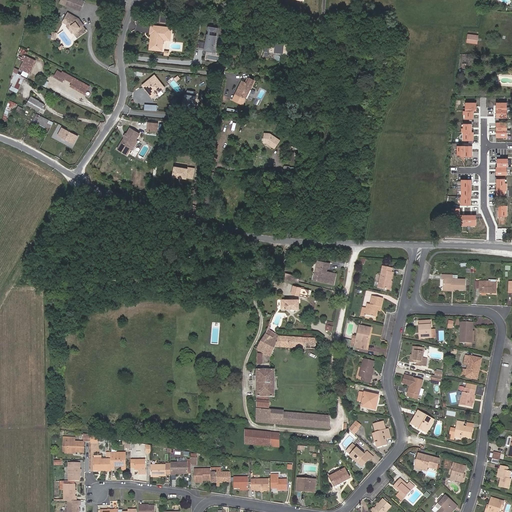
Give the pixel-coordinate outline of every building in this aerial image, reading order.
[(79,0),(63,0),(62,3),(76,8),(79,0)] [(68,10),(63,18),(68,21),(68,19),(71,21),(79,31),(85,27),(81,22),(80,20),(81,19),(78,15),(68,10)] [(63,18),(62,20),(67,23),(66,24),(69,28),(74,27),(78,32),(79,31),(71,21),(68,19),(68,21),(63,18)] [(170,29),(150,26),(148,34),(150,34),(148,49),(157,51),(158,43),(161,43),(161,40),(168,41),(170,29)] [(213,52),(217,28),(208,26),(204,47),(206,47),(206,51),(213,52)] [(479,35),(468,34),(467,43),(478,44),(479,35)] [(283,53),(284,43),(266,42),(266,52),(283,53)] [(30,73),(36,60),(27,55),(20,68),(30,73)] [(74,89),(85,95),(90,86),(63,71),(58,79),(63,82),(64,79),(76,85),(74,89)] [(10,89),(17,93),(23,79),(15,75),(11,82),(13,83),(10,89)] [(153,75),(141,85),(148,94),(154,94),(163,87),(153,75)] [(241,81),(235,93),(245,98),(254,80),(249,78),(247,83),(241,81)] [(39,102),(31,98),(27,104),(39,111),(41,107),(37,105),(39,102)] [(17,104),(10,100),(5,115),(7,116),(10,107),(15,109),(17,104)] [(56,100),(53,107),(65,113),(69,106),(67,105),(68,103),(66,102),(65,104),(56,100)] [(40,116),(37,114),(33,121),(37,123),(38,123),(45,127),(49,120),(40,115),(40,116)] [(155,123),(147,122),(146,130),(153,131),(155,123)] [(74,143),(78,135),(62,127),(58,135),(74,143)] [(139,134),(129,128),(126,134),(126,135),(125,137),(124,137),(117,149),(126,155),(131,148),(130,146),(133,141),(135,140),(139,134)] [(273,149),(279,141),(269,134),(263,133),(262,143),(265,143),(273,149)] [(302,147),(304,136),(294,135),(294,133),(291,133),(289,145),(302,147)] [(172,169),(171,179),(176,180),(180,180),(181,180),(181,179),(191,181),(192,170),(186,169),(185,170),(172,169)] [(507,179),(497,179),(496,191),(507,191),(507,179)] [(507,206),(499,206),(499,216),(507,216),(507,206)] [(476,215),(460,215),(459,225),(476,225),(476,215)] [(319,276),(318,281),(336,285),(338,274),(327,272),(328,270),(331,268),(332,264),(319,261),(316,275),(319,276)] [(388,279),(390,279),(391,271),(389,271),(390,267),(381,265),(378,286),(386,287),(388,279)] [(442,279),(442,288),(452,288),(452,290),(464,290),(465,279),(457,279),(451,279),(451,275),(441,275),(440,279),(442,279)] [(480,282),(476,282),(475,289),(479,289),(479,292),(494,293),(495,283),(488,283),(488,281),(479,281),(480,282)] [(291,294),(300,295),(302,288),(294,286),(291,294)] [(378,306),(380,306),(383,298),(372,295),(370,304),(367,303),(366,307),(363,306),(360,315),(364,316),(365,314),(375,316),(377,310),(378,306)] [(281,309),(300,309),(300,298),(281,298),(281,309)] [(422,333),(422,338),(431,338),(431,330),(430,321),(418,322),(419,333),(422,333)] [(471,331),(473,331),(474,323),(462,322),(460,343),(466,343),(470,343),(471,331)] [(266,334),(270,327),(269,326),(265,334),(266,334),(257,349),(257,364),(262,364),(263,353),(271,357),(275,346),(317,350),(315,338),(278,336),(276,334),(275,338),(266,334)] [(366,343),(367,344),(371,328),(360,326),(358,337),(356,346),(365,348),(366,343)] [(278,331),(270,327),(266,334),(275,338),(276,334),(278,331)] [(356,346),(358,337),(354,336),(353,341),(344,339),(342,347),(355,350),(356,346)] [(412,346),(412,353),(411,363),(417,363),(422,364),(422,366),(426,366),(427,358),(423,357),(423,347),(412,346)] [(473,375),(478,376),(481,359),(466,356),(465,364),(468,365),(467,371),(466,376),(472,377),(473,375)] [(372,374),(373,368),(374,362),(364,359),(360,376),(364,377),(372,379),(373,374),(372,374)] [(262,369),(257,369),(257,376),(257,390),(257,396),(275,397),(275,369),(262,369)] [(411,385),(413,377),(405,375),(403,383),(409,385),(410,385),(411,385)] [(409,389),(408,393),(407,397),(418,400),(423,380),(413,377),(411,385),(410,385),(409,385),(408,388),(409,389)] [(475,389),(466,388),(465,392),(463,391),(462,396),(460,405),(471,407),(475,389)] [(379,395),(361,391),(358,399),(363,401),(362,406),(376,409),(379,395)] [(269,400),(257,399),(257,421),(330,428),(330,416),(284,412),(284,410),(269,409),(269,400)] [(424,428),(423,429),(428,432),(435,419),(418,410),(411,423),(417,426),(418,424),(424,428)] [(388,439),(386,430),(383,421),(374,424),(376,432),(378,441),(376,442),(377,447),(387,444),(386,439),(388,439)] [(455,434),(464,436),(471,437),(473,428),(467,427),(464,426),(465,423),(457,421),(456,427),(451,426),(450,432),(451,433),(451,436),(454,437),(454,436),(455,434)] [(359,427),(354,423),(350,428),(354,432),(359,427)] [(280,433),(245,430),(245,444),(279,447),(279,434),(280,434),(280,433)] [(349,436),(342,443),(346,447),(353,440),(349,436)] [(67,451),(74,451),(84,451),(83,441),(74,441),(74,437),(65,437),(65,441),(67,441),(67,451)] [(74,452),(74,451),(67,451),(67,441),(65,441),(65,451),(65,452),(74,452)] [(351,454),(357,447),(353,443),(347,451),(351,454)] [(365,454),(357,447),(351,454),(351,455),(357,460),(357,459),(364,465),(370,459),(371,460),(373,457),(368,452),(365,454)] [(114,454),(110,454),(110,457),(110,459),(110,468),(114,468),(114,465),(121,465),(121,468),(125,468),(125,451),(114,451),(114,454)] [(419,453),(417,459),(420,460),(418,466),(428,468),(428,467),(437,469),(440,458),(435,457),(435,459),(430,458),(431,456),(419,453)] [(140,459),(130,459),(130,466),(133,466),(133,469),(139,468),(139,473),(145,473),(144,454),(140,454),(140,459)] [(110,468),(110,459),(101,460),(98,460),(93,460),(93,471),(110,471),(110,468)] [(420,460),(417,459),(415,467),(427,470),(428,468),(418,466),(420,460)] [(69,479),(79,479),(79,462),(69,462),(69,479)] [(171,472),(171,462),(165,462),(165,464),(150,464),(151,475),(158,475),(165,474),(165,472),(171,472)] [(191,462),(171,462),(171,472),(171,474),(176,474),(176,473),(187,472),(187,471),(191,471),(191,465),(191,462)] [(463,477),(464,473),(466,466),(454,463),(452,467),(454,468),(453,471),(451,478),(464,482),(465,478),(463,477)] [(501,466),(500,469),(502,469),(501,476),(504,477),(504,480),(502,480),(501,485),(510,487),(511,479),(510,478),(511,471),(508,470),(508,467),(501,466)] [(350,478),(345,468),(329,477),(334,486),(350,478)] [(211,472),(211,469),(194,469),(194,480),(202,480),(211,480),(211,472)] [(231,482),(231,472),(221,472),(211,472),(211,480),(211,482),(231,482)] [(278,474),(271,474),(271,487),(278,487),(278,489),(287,489),(287,480),(278,479),(278,474)] [(248,477),(233,477),(233,487),(248,487),(248,477)] [(400,491),(406,497),(415,486),(410,482),(407,485),(400,478),(394,485),(400,491)] [(268,479),(251,479),(251,490),(268,490),(268,479)] [(309,490),(309,492),(315,492),(316,480),(298,479),(297,491),(301,491),(301,489),(309,490)] [(64,488),(64,499),(68,499),(76,499),(76,495),(75,495),(74,483),(64,483),(64,488)] [(448,511),(453,507),(450,504),(453,501),(446,495),(444,497),(439,502),(442,505),(436,511),(448,511)] [(502,506),(504,506),(505,501),(493,498),(490,506),(489,509),(488,508),(486,511),(500,511),(501,508),(502,506)] [(80,504),(80,499),(76,499),(68,499),(68,511),(79,511),(79,504),(80,504)] [(385,511),(391,505),(383,499),(372,511),(373,511),(385,511)] [(458,506),(453,501),(450,504),(453,507),(455,509),(458,506)]
